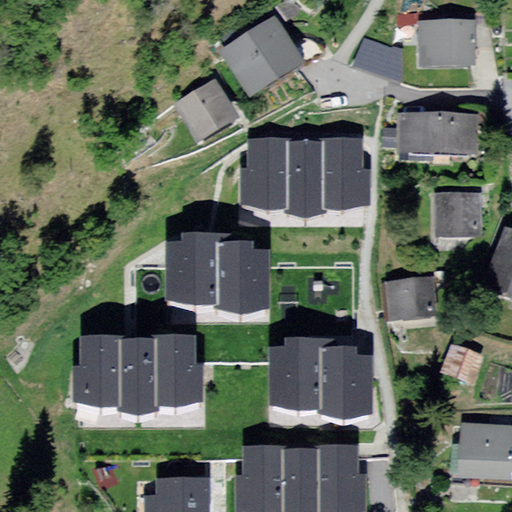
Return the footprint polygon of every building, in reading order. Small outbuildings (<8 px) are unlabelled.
[(272,27),(220,60),(250,108),(302,76),(272,27)] [(475,31),(420,33),(422,77),(477,75),(475,31)] [(173,113),(194,153),(236,130),(214,90),(173,113)] [(480,121),(398,121),(398,164),(480,163),(480,121)] [(233,153),(233,215),(361,215),(360,153),(233,153)] [(482,201),(438,201),(438,247),(482,247),(482,201)] [(511,238),(504,236),(480,294),(511,307),(511,238)] [(160,249),(159,321),(267,322),(267,250),(160,249)] [(433,285),(386,288),(388,327),(435,324),(433,285)] [(262,347),(261,423),(366,424),(367,349),(262,347)] [(70,418),(195,418),(195,350),(70,350),(70,418)] [(483,363),(452,351),(441,381),(472,393),(483,363)] [(511,432),(465,430),(463,478),(511,480),(511,432)] [(357,511),(355,454),(245,455),(246,511),(357,511)] [(158,495),(144,496),(144,511),(212,511),(212,478),(157,480),(158,495)]
